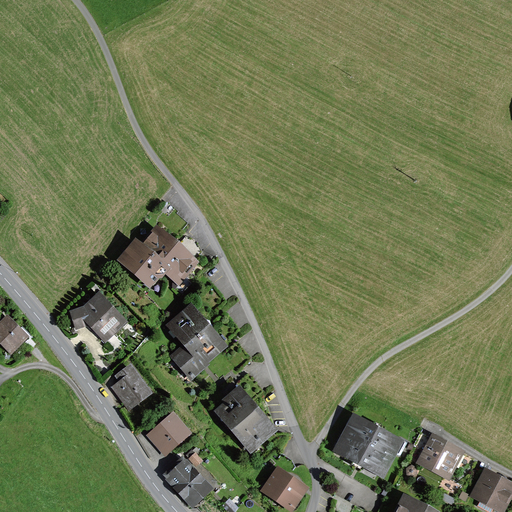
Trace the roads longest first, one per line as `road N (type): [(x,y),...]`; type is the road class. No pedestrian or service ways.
road 1 (track): [(307,469),(258,326),(175,181),(153,159),(77,0)]
road 2 (tertiary): [(0,277),(177,511)]
road 3 (track): [(511,269),(462,314),(368,371),(307,469)]
